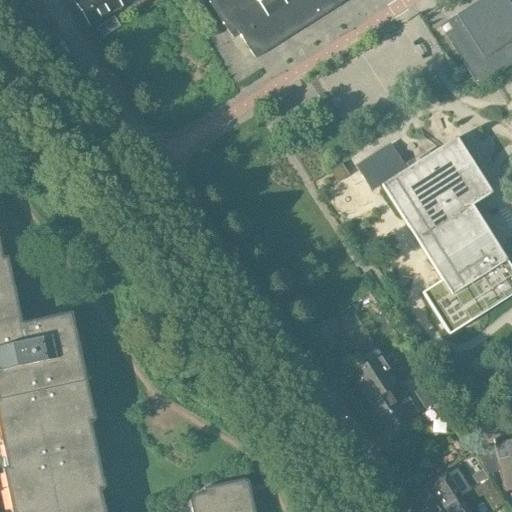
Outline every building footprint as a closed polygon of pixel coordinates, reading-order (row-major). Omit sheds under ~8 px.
[(89,27),(120,7),(115,0),(80,0),(75,4),(89,27)] [(206,0),(228,34),(235,30),(254,59),(283,40),(281,36),(298,26),(300,29),(345,0),(206,0)] [(477,87),(511,64),(511,10),(505,0),(481,0),(448,22),(453,30),(444,36),(477,87)] [(456,139),(381,186),(441,281),(421,293),(448,336),(511,295),(511,270),(472,207),(491,194),(456,139)] [(341,164),(329,172),(337,184),(348,176),(341,164)] [(2,259),(0,252),(0,438),(4,458),(9,457),(11,468),(2,470),(11,511),(253,511),(247,482),(245,480),(243,481),(242,480),(203,489),(204,493),(194,495),(189,502),(191,511),(103,511),(100,493),(105,492),(90,424),(94,423),(71,314),(21,325),(7,258),(2,259)] [(335,340),(342,335),(331,318),(324,323),(335,340)] [(388,392),(398,385),(379,356),(379,357),(374,350),(362,358),(366,365),(351,375),(369,404),(382,395),(381,393),(387,389),(388,392)] [(382,395),(369,404),(388,432),(416,414),(398,385),(388,392),(387,389),(381,393),(382,395)] [(424,409),(435,402),(425,387),(414,394),(424,409)] [(510,442),(474,451),(486,475),(499,472),(504,493),(511,490),(511,431),(508,433),(510,442)] [(446,505),(459,497),(445,474),(414,494),(425,511),(437,511),(447,506),(446,505)] [(468,511),(459,497),(446,505),(447,506),(437,511),(468,511)]
